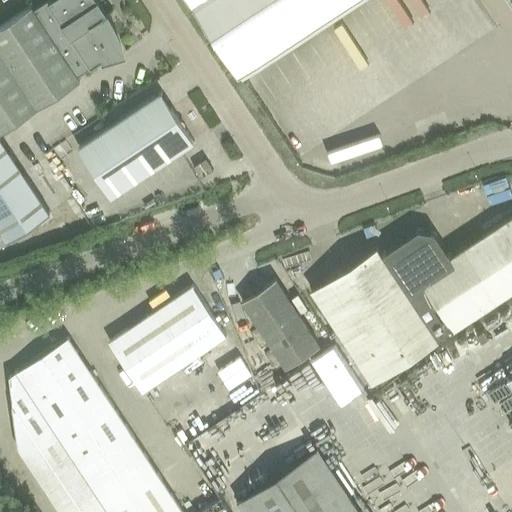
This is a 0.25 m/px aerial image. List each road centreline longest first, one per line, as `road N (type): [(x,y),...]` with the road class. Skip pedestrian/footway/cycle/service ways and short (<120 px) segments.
road 1 (unclassified): [(0,295),(279,194)]
road 2 (unclassified): [(511,144),(322,208),(279,194)]
road 3 (unclassified): [(279,194),(150,0)]
